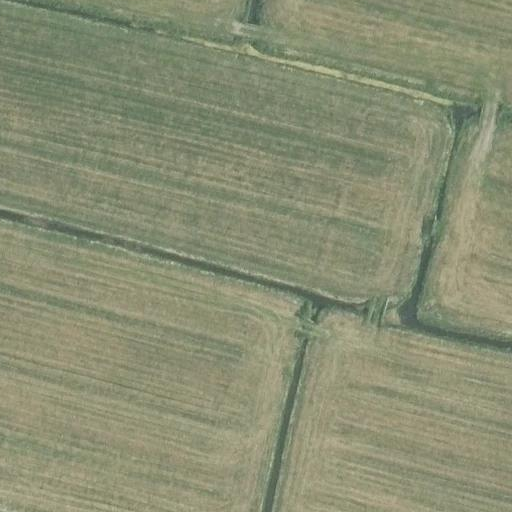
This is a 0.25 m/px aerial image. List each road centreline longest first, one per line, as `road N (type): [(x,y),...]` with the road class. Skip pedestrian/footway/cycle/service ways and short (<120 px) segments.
road 1 (track): [(369,342),(0,241)]
road 2 (track): [(511,382),(369,342),(404,222)]
